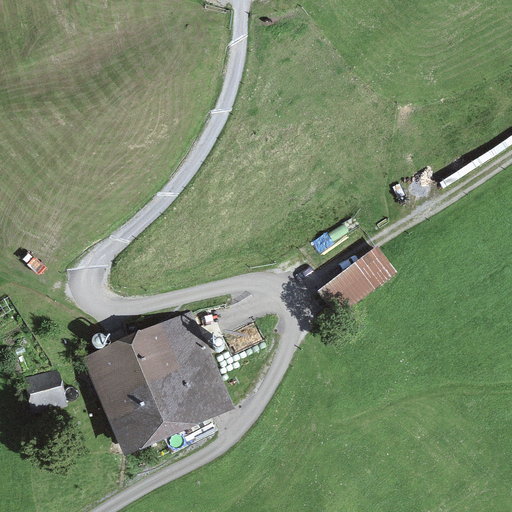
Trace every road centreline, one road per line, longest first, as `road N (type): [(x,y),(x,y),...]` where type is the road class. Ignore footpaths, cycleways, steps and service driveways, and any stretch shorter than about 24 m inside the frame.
road 1 (track): [(85,284),(101,305),(125,309),(263,281),(288,293),(293,313),(277,369),(236,430),(101,511)]
road 2 (track): [(242,0),(233,79),(205,145),(176,186),(97,258),(85,284)]
road 3 (track): [(288,293),(511,157)]
